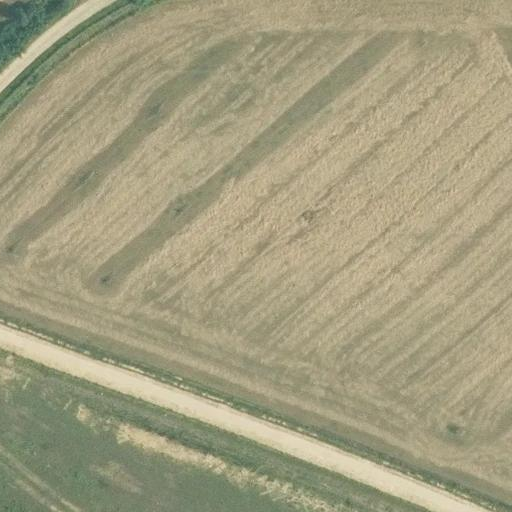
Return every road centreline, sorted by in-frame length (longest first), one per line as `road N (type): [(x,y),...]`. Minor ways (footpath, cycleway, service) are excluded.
road 1 (track): [(454,511),(0,342)]
road 2 (track): [(0,80),(97,0)]
